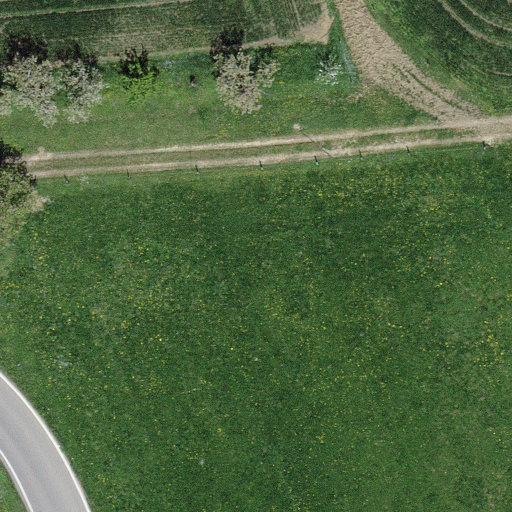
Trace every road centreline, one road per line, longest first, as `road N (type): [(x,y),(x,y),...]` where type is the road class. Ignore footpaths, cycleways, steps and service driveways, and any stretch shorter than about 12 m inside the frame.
road 1 (track): [(511,135),(268,158),(0,169)]
road 2 (track): [(411,144),(340,0)]
